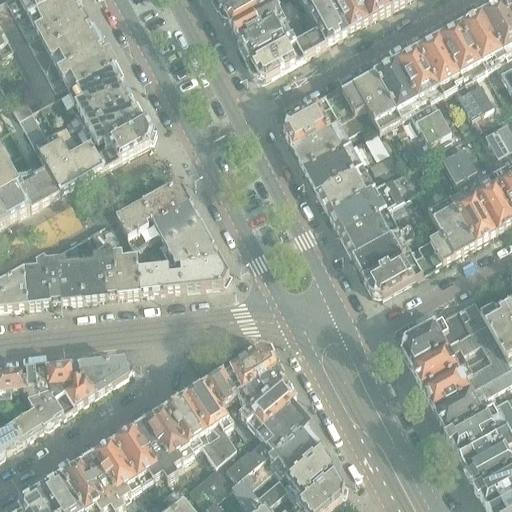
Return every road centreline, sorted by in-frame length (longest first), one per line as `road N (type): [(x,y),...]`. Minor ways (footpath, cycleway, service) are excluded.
road 1 (tertiary): [(112,0),(268,287),(308,312)]
road 2 (residential): [(472,0),(242,128)]
road 3 (residential): [(0,493),(159,390),(158,333)]
road 4 (residential): [(332,358),(511,259)]
road 5 (tertiary): [(308,312),(314,263),(242,128)]
road 6 (residential): [(0,350),(158,333)]
road 7 (tertiary): [(332,358),(405,493)]
road 8 (residential): [(158,333),(308,312)]
road 9 (tertiary): [(242,128),(173,0)]
